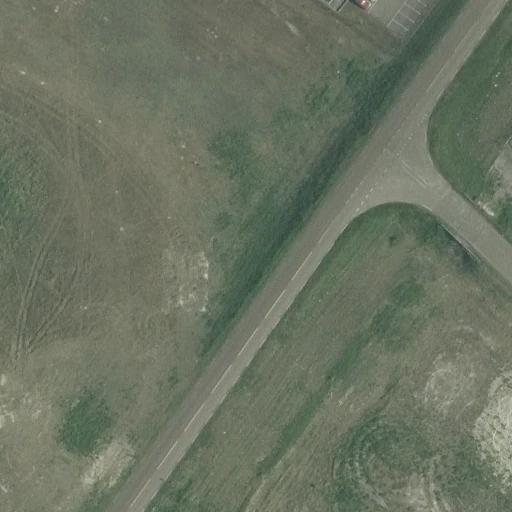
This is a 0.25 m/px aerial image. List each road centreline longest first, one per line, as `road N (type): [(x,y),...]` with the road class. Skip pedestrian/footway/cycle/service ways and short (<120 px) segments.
road 1 (unclassified): [(125,511),(383,150)]
road 2 (unclassified): [(383,150),(488,0)]
road 3 (unclassified): [(383,150),(511,267)]
